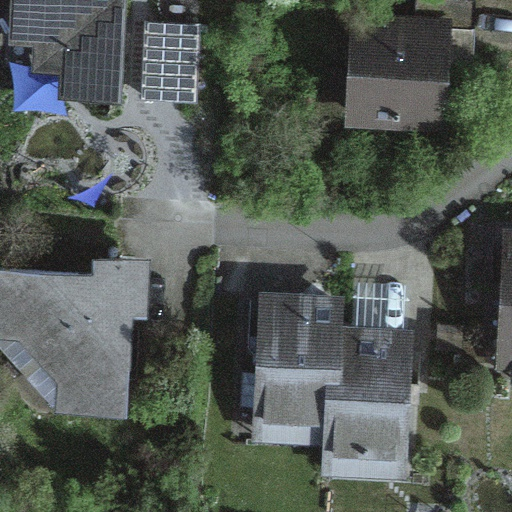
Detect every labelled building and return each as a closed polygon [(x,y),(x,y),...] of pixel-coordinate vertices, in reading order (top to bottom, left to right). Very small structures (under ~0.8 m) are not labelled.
[(118,98),(122,0),(6,0),(6,11),(28,35),(38,35),(37,62),(63,63),(63,73),(85,97),(118,98)] [(411,0),(410,27),(352,24),(347,115),(437,119),(442,29),(471,30),(472,0),(463,0),(411,0)] [(195,26),(143,23),(139,98),(191,101),(195,26)] [(498,355),(511,355),(511,240),(504,240),(498,355)] [(95,260),(94,275),(0,269),(0,328),(63,399),(116,401),(116,406),(117,407),(122,306),(137,307),(138,284),(139,262),(117,261),(95,260)] [(359,336),(333,334),(333,304),(305,303),(298,294),(290,302),(261,300),(258,350),(250,358),(258,367),(255,416),(326,420),(325,450),(398,453),(404,338),(375,336),(367,328),(359,336)]
